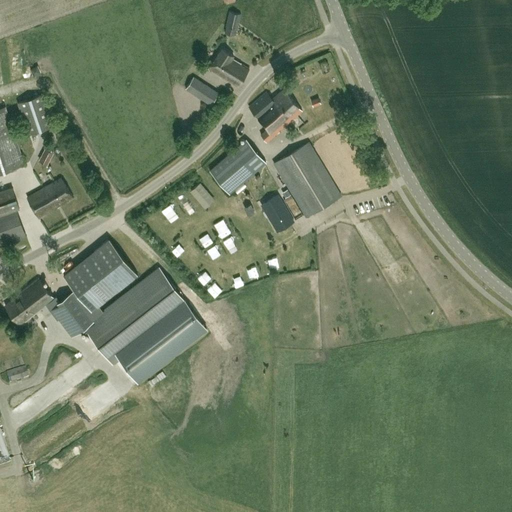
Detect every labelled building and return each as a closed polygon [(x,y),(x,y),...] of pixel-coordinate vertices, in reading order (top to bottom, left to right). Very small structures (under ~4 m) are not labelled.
[(238,28),(241,13),(230,10),(226,25),(227,25),(226,32),(235,34),(237,28),(238,28)] [(238,86),(248,67),(232,58),(233,55),(222,48),(209,69),(238,86)] [(211,105),(219,92),(194,75),(186,88),(211,105)] [(268,141),(303,110),(285,88),(273,99),(267,92),(249,106),(268,128),(262,134),(268,141)] [(29,133),(53,125),(43,94),(19,102),(29,133)] [(0,172),(25,164),(6,106),(0,107),(0,172)] [(298,125),(303,122),(300,116),(295,118),(298,125)] [(230,194),(267,162),(246,137),(209,169),(230,194)] [(307,216),(341,195),(309,141),(274,162),(307,216)] [(39,217),(74,197),(62,177),(28,196),(39,217)] [(208,208),(218,201),(202,179),(193,186),(208,208)] [(0,214),(20,208),(13,187),(0,190),(0,214)] [(273,222),(288,214),(277,195),(262,204),(273,222)] [(248,215),(255,212),(252,203),(244,206),(248,215)] [(170,206),(164,209),(170,221),(176,218),(170,206)] [(0,241),(1,245),(27,235),(18,210),(0,215),(0,241)] [(24,214),(28,227),(37,224),(33,211),(24,214)] [(228,217),(212,226),(219,239),(235,230),(228,217)] [(205,234),(210,244),(217,241),(212,231),(205,234)] [(226,245),(235,239),(232,234),(223,240),(226,245)] [(110,238),(64,275),(75,288),(60,300),(57,296),(54,297),(45,305),(57,320),(58,319),(73,337),(85,327),(113,363),(189,303),(160,267),(104,312),(99,305),(138,274),(110,238)] [(227,246),(231,250),(237,245),(233,241),(227,246)] [(54,297),(47,288),(39,277),(19,292),(20,293),(5,305),(20,324),(45,305),(54,297)] [(158,388),(187,372),(178,357),(167,363),(162,354),(145,363),(158,388)] [(60,396),(90,375),(82,363),(52,384),(60,396)] [(8,374),(11,384),(30,378),(27,368),(8,374)] [(20,421),(39,411),(34,401),(15,411),(20,421)]
